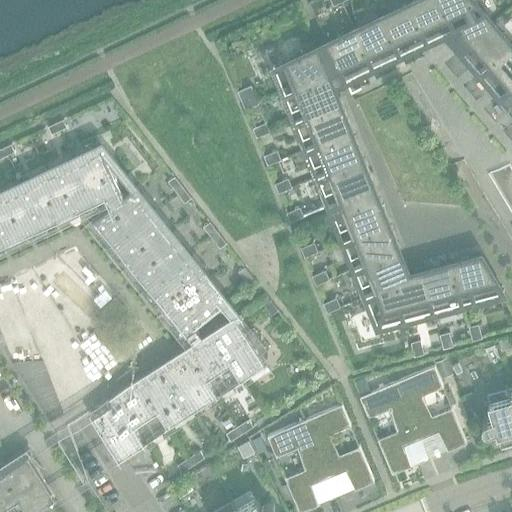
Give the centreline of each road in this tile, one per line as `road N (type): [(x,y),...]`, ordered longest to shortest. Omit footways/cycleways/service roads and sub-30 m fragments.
road 1 (residential): [(168,345),(20,445),(0,403)]
road 2 (residential): [(76,237),(168,345)]
